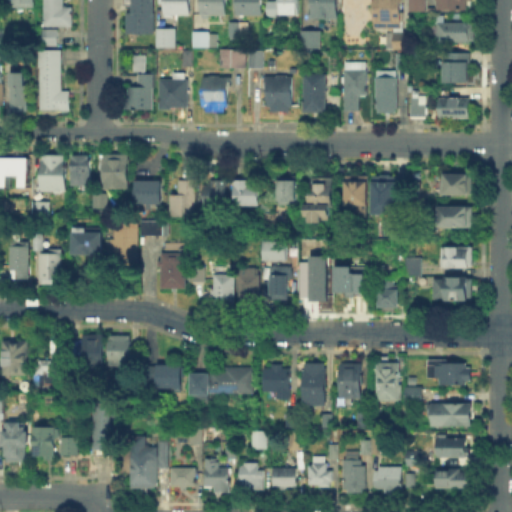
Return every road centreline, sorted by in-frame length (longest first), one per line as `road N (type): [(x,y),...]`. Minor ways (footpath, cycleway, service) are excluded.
road 1 (residential): [(0,309),(141,310),(212,332),(511,334)]
road 2 (residential): [(0,132),(511,144)]
road 3 (residential): [(502,0),(499,511)]
road 4 (residential): [(99,0),(99,133)]
